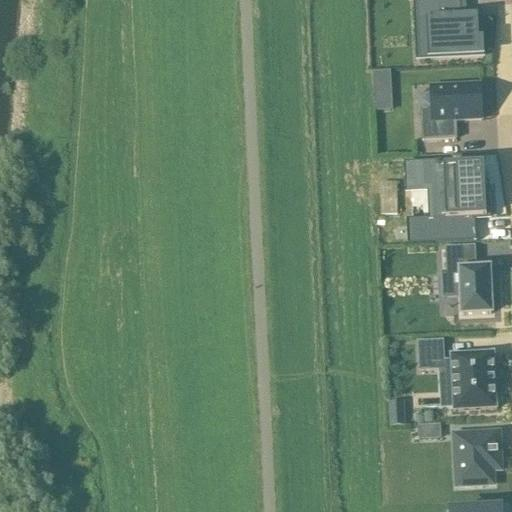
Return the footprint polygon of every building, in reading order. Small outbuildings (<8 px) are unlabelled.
[(460,0),(417,0),(418,21),(430,21),(432,56),(479,54),(477,17),(461,18),(460,0)] [(370,75),(371,92),(391,91),(390,74),(370,75)] [(431,110),(420,111),(422,142),(456,140),(455,123),(482,121),(480,86),(430,89),(431,110)] [(484,170),(427,173),(428,188),(432,187),(434,223),(451,223),(486,221),(484,170)] [(430,222),(407,223),(408,247),(452,244),(451,227),(431,228),(430,222)] [(471,249),(445,251),(446,273),(458,273),(460,317),(489,315),(487,271),(472,272),(471,249)] [(442,342),(419,344),(420,372),(452,370),(454,412),(496,410),(494,354),(451,356),(451,362),(443,362),(442,342)] [(405,426),(404,417),(389,418),(389,427),(405,426)] [(418,441),(439,441),(439,428),(417,429),(418,441)] [(469,465),(470,486),(495,484),(495,470),(503,470),(502,448),(498,448),(497,436),(460,438),(461,466),(469,465)]
